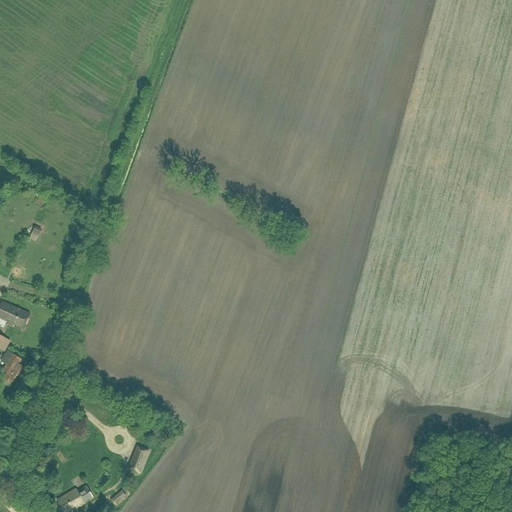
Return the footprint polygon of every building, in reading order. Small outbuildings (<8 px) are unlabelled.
[(2,302),(0,305),(0,318),(23,329),(29,313),(2,302)] [(0,348),(5,351),(10,342),(0,336),(0,348)] [(7,372),(1,382),(9,387),(22,367),(18,364),(21,360),(7,351),(1,362),(6,365),(3,370),(7,372)] [(148,451),(137,446),(128,469),(139,473),(148,451)] [(73,491),(57,500),(64,511),(69,511),(82,505),(81,504),(92,497),(86,487),(75,493),(73,491)] [(110,500),(116,507),(127,497),(121,490),(110,500)]
